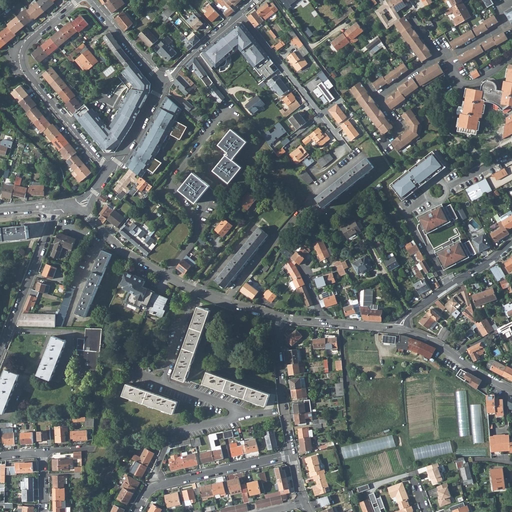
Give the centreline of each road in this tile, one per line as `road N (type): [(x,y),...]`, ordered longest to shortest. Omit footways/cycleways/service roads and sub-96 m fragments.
road 1 (residential): [(108,171),(20,58),(28,38),(75,0)]
road 2 (residential): [(167,276),(196,223),(171,182),(232,108)]
road 3 (residential): [(223,301),(307,202),(362,155)]
road 4 (residential): [(347,148),(239,14)]
road 5 (residential): [(57,204),(0,353)]
road 6 (residential): [(291,454),(152,487)]
road 7 (residential): [(398,328),(511,242)]
road 8 (residential): [(278,316),(291,454)]
road 9 (residential): [(511,389),(398,328)]
